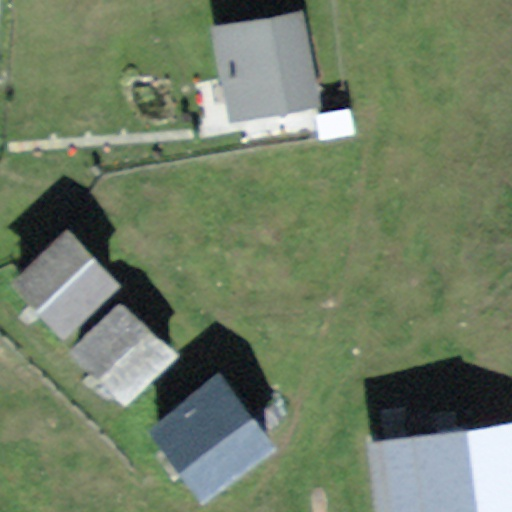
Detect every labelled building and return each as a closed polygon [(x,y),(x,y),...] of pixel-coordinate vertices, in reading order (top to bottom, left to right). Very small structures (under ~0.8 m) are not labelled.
[(252,0),(209,8),(225,94),(277,84),(312,78),(297,0),(252,0)] [(37,280),(62,306),(109,262),(60,211),(13,255),(37,280)] [(93,349),(118,375),(166,329),(119,281),(71,326),(93,349)] [(176,468),(202,501),(266,451),(215,387),(151,438),(176,468)] [(369,444),(377,511),(511,511),(511,424),(418,437),(369,444)]
